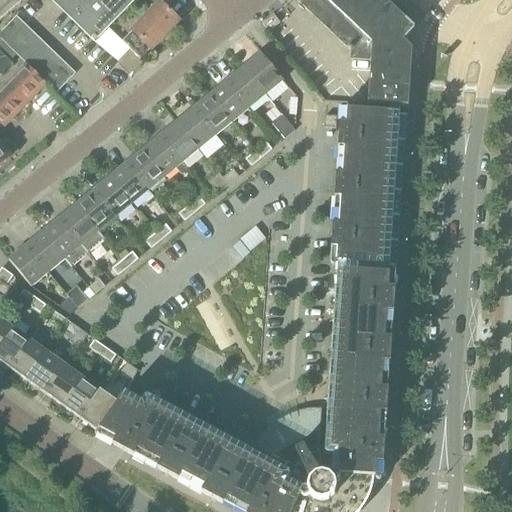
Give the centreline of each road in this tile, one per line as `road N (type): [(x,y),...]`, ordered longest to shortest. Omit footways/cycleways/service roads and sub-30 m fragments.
road 1 (tertiary): [(438,511),(468,103),(488,32)]
road 2 (residential): [(0,215),(237,20)]
road 3 (tertiary): [(141,511),(0,405)]
